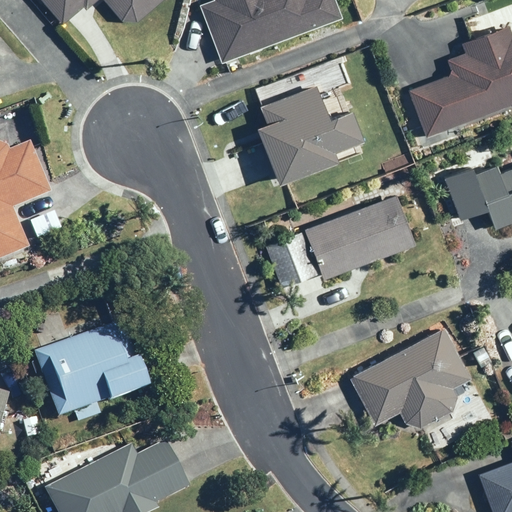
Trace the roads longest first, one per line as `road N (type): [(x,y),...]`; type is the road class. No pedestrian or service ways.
road 1 (residential): [(332,511),(245,410),(165,165),(130,139)]
road 2 (residential): [(4,0),(130,139)]
